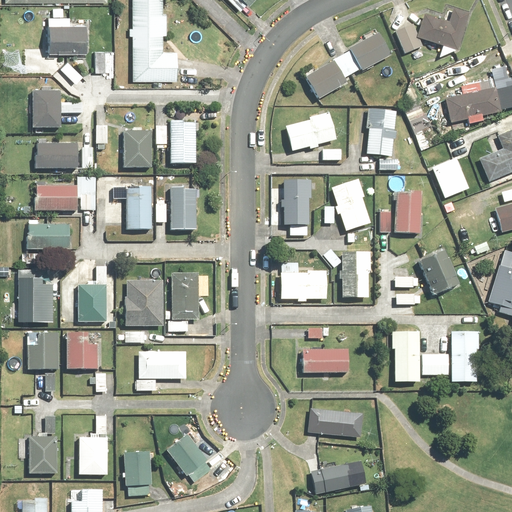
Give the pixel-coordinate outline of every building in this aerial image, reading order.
[(132,0),(132,82),(167,82),(167,0),(132,0)] [(426,14),(419,39),(455,49),(463,24),(426,14)] [(48,23),(48,54),(88,54),(88,23),(48,23)] [(409,24),(393,31),(402,55),(419,48),(409,24)] [(379,38),(349,52),(359,73),(389,59),(379,38)] [(106,52),(96,52),(95,73),(105,73),(106,52)] [(69,60),(60,69),(76,84),(85,74),(69,60)] [(304,76),(317,100),(347,84),(334,60),(304,76)] [(33,130),(57,131),(58,92),(34,92),(33,130)] [(442,101),(445,124),(498,117),(495,94),(442,101)] [(422,105),(406,111),(421,152),(430,149),(423,131),(430,128),(422,105)] [(395,112),(362,111),(361,157),(394,158),(395,112)] [(109,113),(97,113),(96,145),(108,145),(109,113)] [(282,126),(290,152),(333,140),(326,113),(282,126)] [(193,166),(194,127),(168,126),(168,166),(193,166)] [(150,171),(149,133),(119,133),(120,171),(150,171)] [(33,142),(33,170),(76,170),(77,142),(33,142)] [(511,145),(477,158),(485,182),(511,173),(511,145)] [(342,152),(323,150),(323,161),(341,162),(342,152)] [(399,161),(380,159),(379,171),(398,172),(399,161)] [(456,159),(433,169),(445,199),(469,189),(456,159)] [(341,230),(369,223),(357,182),(329,189),(341,230)] [(280,227),(306,227),(306,183),(280,183),(280,227)] [(34,185),(34,210),(76,211),(77,186),(34,185)] [(92,185),(82,185),(82,211),(92,211),(92,185)] [(152,189),(122,189),(122,231),(151,232),(152,189)] [(194,189),(170,189),(169,230),(194,230),(194,189)] [(393,233),(419,234),(420,191),(394,190),(393,233)] [(511,190),(502,193),(506,204),(511,202),(511,190)] [(166,200),(156,201),(156,224),(167,224),(166,200)] [(511,203),(492,209),(499,230),(511,226),(511,203)] [(386,235),(387,211),(378,210),(376,234),(386,235)] [(25,227),(25,251),(68,251),(68,227),(25,227)] [(490,242),(475,248),(478,256),(493,250),(490,242)] [(511,248),(505,247),(488,302),(511,308),(511,248)] [(369,297),(369,253),(339,253),(339,297),(369,297)] [(444,253),(415,264),(431,305),(460,293),(444,253)] [(279,271),(279,300),(324,300),(324,272),(279,271)] [(196,277),(172,277),(173,320),(197,320),(196,277)] [(418,280),(396,278),(395,288),(418,290),(418,280)] [(55,325),(55,282),(20,282),(20,325),(55,325)] [(77,286),(77,322),(108,322),(108,286),(77,286)] [(161,287),(126,287),(126,325),(161,325),(161,287)] [(420,297),(398,296),(397,306),(420,307),(420,297)] [(324,328),(309,327),(309,340),(323,341),(324,328)] [(476,331),(449,332),(449,385),(476,384),(476,331)] [(96,332),(65,333),(67,370),(98,369),(96,332)] [(145,333),(127,332),(126,343),(145,344),(145,333)] [(392,334),(392,381),(418,382),(419,334),(392,334)] [(57,373),(58,335),(27,335),(27,372),(57,373)] [(300,350),(301,376),(345,375),(345,349),(300,350)] [(138,353),(138,380),(183,381),(184,353),(138,353)] [(445,354),(423,354),(423,375),(445,375),(445,354)] [(57,375),(36,373),(35,396),(56,398),(57,375)] [(107,375),(97,374),(97,379),(91,379),(90,386),(96,386),(96,393),(106,393),(107,375)] [(311,406),(307,433),(357,440),(361,413),(311,406)] [(79,435),(78,475),(107,477),(109,436),(79,435)] [(188,436),(167,453),(191,482),(212,465),(188,436)] [(27,441),(27,476),(58,476),(57,441),(27,441)] [(151,450),(124,451),(125,485),(151,485),(151,450)] [(311,473),(316,497),(365,488),(360,463),(311,473)] [(101,511),(102,492),(72,491),(72,511),(101,511)] [(47,511),(47,503),(23,502),(23,511),(47,511)]
